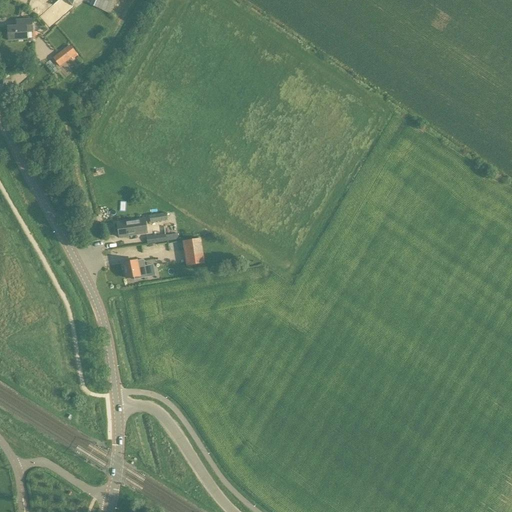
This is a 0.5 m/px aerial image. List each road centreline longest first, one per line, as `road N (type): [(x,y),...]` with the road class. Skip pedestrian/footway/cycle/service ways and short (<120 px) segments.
road 1 (tertiary): [(116,408),(94,298),(0,114)]
road 2 (unclassified): [(232,511),(159,413),(116,408)]
road 3 (unclassified): [(110,501),(42,462),(16,466),(0,440)]
